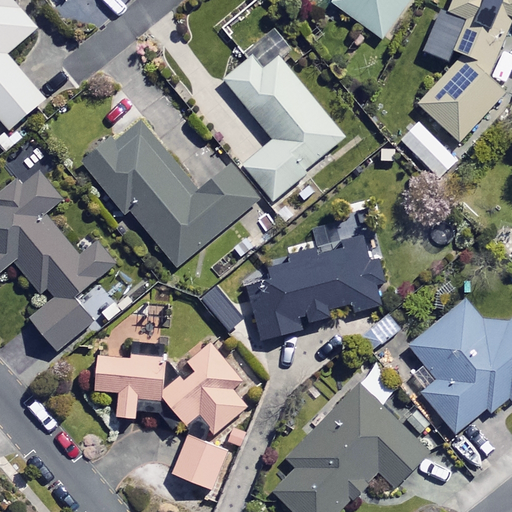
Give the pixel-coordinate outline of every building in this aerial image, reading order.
[(35,26),(13,0),(0,0),(0,120),(6,127),(42,97),(4,52),(35,26)] [(329,0),(329,1),(380,37),(405,0),(329,0)] [(511,0),(444,0),(421,48),(450,62),(415,102),(457,140),(502,90),(486,76),(511,24),(511,0)] [(260,67),(250,55),(221,78),(271,138),(241,162),(270,198),(303,171),(301,168),(341,136),(275,55),(260,67)] [(195,186),(139,118),(104,146),(99,141),(78,158),(122,212),(127,209),(174,265),(256,198),(226,161),(195,186)] [(455,159),(416,119),(398,137),(437,177),(455,159)] [(65,192),(40,163),(0,197),(0,267),(11,258),(46,298),(26,316),(57,352),(93,321),(73,298),(116,261),(96,237),(77,253),(42,212),(65,192)] [(387,300),(370,237),(241,272),(258,338),(303,326),(301,316),(349,303),(350,310),(387,300)] [(511,314),(496,327),(470,293),(407,344),(434,377),(419,389),(452,431),(484,405),(490,413),(511,395),(511,314)] [(399,328),(388,311),(362,329),(373,345),(399,328)] [(91,353),(91,385),(113,386),(113,416),(136,417),(138,395),(161,398),(183,421),(189,424),(170,470),(215,488),(234,442),(239,445),(252,412),(230,386),(237,377),(206,340),(180,365),(156,355),(166,332),(119,313),(104,352),(91,353)] [(426,449),(358,380),(282,456),(293,466),(270,489),(292,511),(332,511),(376,469),(391,484),(426,449)]
